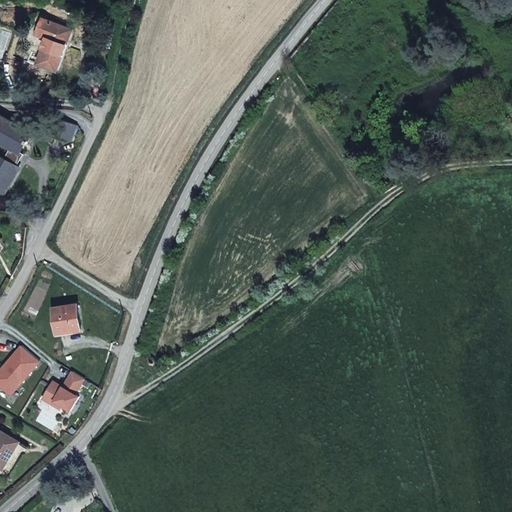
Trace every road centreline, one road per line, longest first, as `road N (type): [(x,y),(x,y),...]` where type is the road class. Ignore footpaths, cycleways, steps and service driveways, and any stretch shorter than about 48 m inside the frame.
road 1 (track): [(511,163),(419,181),(220,339),(105,413)]
road 2 (unclassified): [(140,312),(176,214),(217,141),(325,0)]
road 3 (unclassified): [(38,247),(102,117),(83,104),(0,96)]
road 4 (unclassified): [(79,446),(105,413),(140,312)]
road 5 (unclassified): [(140,312),(38,247)]
